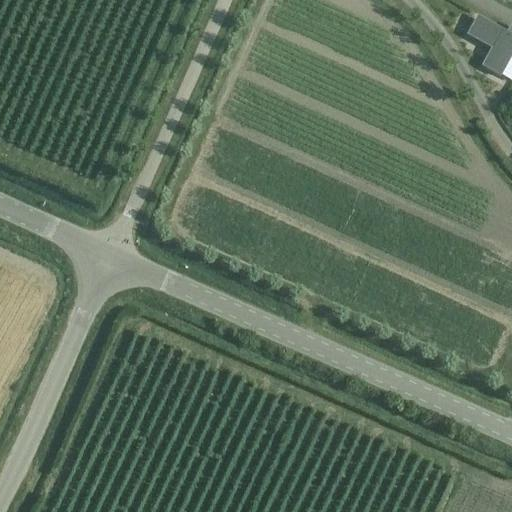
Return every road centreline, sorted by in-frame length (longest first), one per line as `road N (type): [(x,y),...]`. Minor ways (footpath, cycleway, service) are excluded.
road 1 (tertiary): [(511,432),(112,258)]
road 2 (unclassified): [(112,258),(229,0)]
road 3 (unclassified): [(0,500),(112,258)]
road 4 (residential): [(405,0),(457,56),(511,152)]
road 5 (tertiary): [(112,258),(0,207)]
